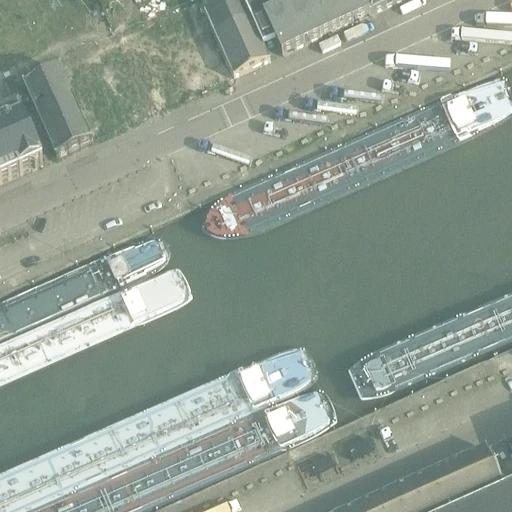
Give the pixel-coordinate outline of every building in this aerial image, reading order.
[(240,0),(238,0),(204,16),(233,80),(270,64),(263,50),(240,0)] [(240,0),(263,50),(276,44),(282,58),(321,41),(371,18),(410,0),(240,0)] [(60,72),(24,89),(56,160),(92,144),(60,72)] [(0,187),(22,177),(29,174),(40,169),(43,168),(42,167),(13,102),(0,108),(0,187)] [(486,452),(353,511),(511,511),(511,486),(504,490),(486,452)]
